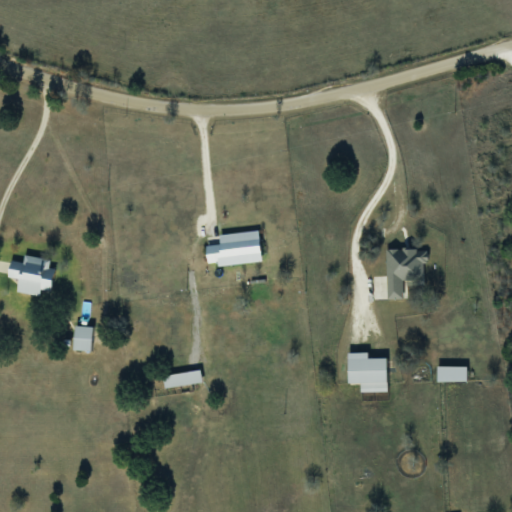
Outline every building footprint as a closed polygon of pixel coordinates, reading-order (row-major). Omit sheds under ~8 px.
[(220,234),(221,244),(207,246),(209,266),(263,261),(259,230),(220,234)] [(405,299),(405,284),(426,284),(426,249),(387,249),(387,299),(405,299)] [(56,268),(51,267),(52,259),(26,255),(25,262),(11,260),(9,277),(20,278),(18,292),(43,296),(44,291),(52,293),(56,268)] [(73,350),(91,352),(95,327),(77,325),(73,350)] [(388,387),(388,358),(349,358),(350,387),(388,387)] [(166,389),(204,382),(201,369),(164,376),(166,389)]
